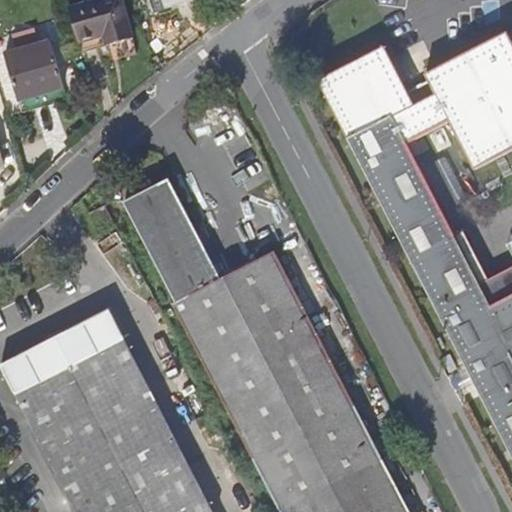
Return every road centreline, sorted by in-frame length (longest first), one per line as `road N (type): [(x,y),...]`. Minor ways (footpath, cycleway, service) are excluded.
road 1 (unclassified): [(238,44),(477,511)]
road 2 (residential): [(0,247),(238,44)]
road 3 (unknown): [(101,289),(223,511)]
